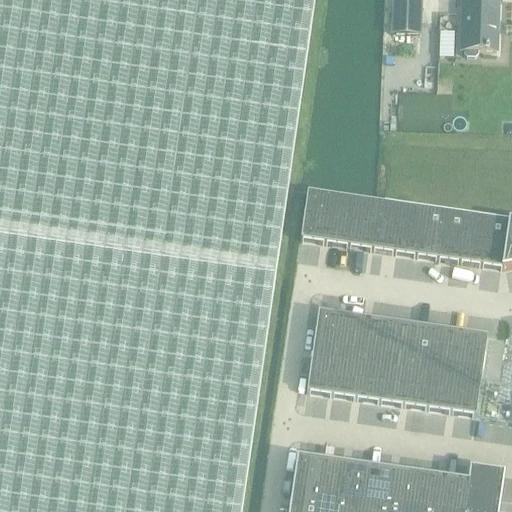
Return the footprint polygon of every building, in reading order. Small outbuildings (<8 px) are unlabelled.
[(0,0),(0,511),(240,511),(275,277),(314,0),(0,0)] [(423,0),(394,0),(393,38),(422,39),(423,0)] [(463,2),(462,54),(465,54),(465,58),(468,61),(476,62),(479,59),(479,55),(498,55),(498,32),(494,32),(495,21),(497,21),(497,3),(463,2)] [(440,58),(453,59),(455,33),(441,32),(440,58)] [(332,197),(308,194),(301,241),(325,245),(332,197)] [(356,201),(332,197),(325,245),(349,249),(356,201)] [(380,205),(356,201),(349,249),(372,252),(380,205)] [(424,211),(380,205),(372,252),(416,259),(424,211)] [(467,218),(424,211),(416,259),(459,265),(467,218)] [(510,225),(467,218),(459,265),(503,273),(510,225)] [(511,271),(511,225),(510,225),(503,273),(511,271)] [(343,317),(318,313),(312,353),(337,357),(343,317)] [(367,321),(343,317),(337,357),(361,361),(367,321)] [(391,324),(367,321),(361,361),(385,365),(391,324)] [(414,328),(391,324),(385,365),(408,368),(414,328)] [(414,328),(408,368),(432,371),(438,332),(414,328)] [(461,336),(438,332),(432,371),(455,375),(461,336)] [(481,379),(487,339),(462,335),(455,375),(480,379),(481,379)] [(312,353),(306,393),(331,397),(337,357),(312,353)] [(355,401),(361,361),(337,357),(331,397),(355,401)] [(378,404),(385,365),(361,361),(355,401),(378,404)] [(402,408),(408,368),(385,365),(378,404),(402,408)] [(402,408),(426,412),(432,371),(408,368),(402,408)] [(432,371),(426,412),(449,415),(455,375),(432,371)] [(449,415),(474,419),(480,379),(455,375),(449,415)] [(296,463),(290,502),(314,505),(320,467),(296,463)] [(320,467),(314,505),(338,509),(344,470),(320,467)] [(344,470),(338,509),(360,511),(362,511),(368,474),(344,470)] [(368,474),(362,511),(385,511),(390,477),(368,474)] [(467,488),(466,497),(499,502),(502,479),(469,474),(467,488)] [(390,477),(385,511),(410,511),(415,480),(390,477)] [(415,480),(410,511),(434,511),(438,484),(415,480)] [(438,484),(434,511),(463,511),(466,497),(467,488),(438,484)] [(466,497),(463,511),(497,511),(499,502),(466,497)] [(290,502),(288,511),(313,511),(314,505),(290,502)]
